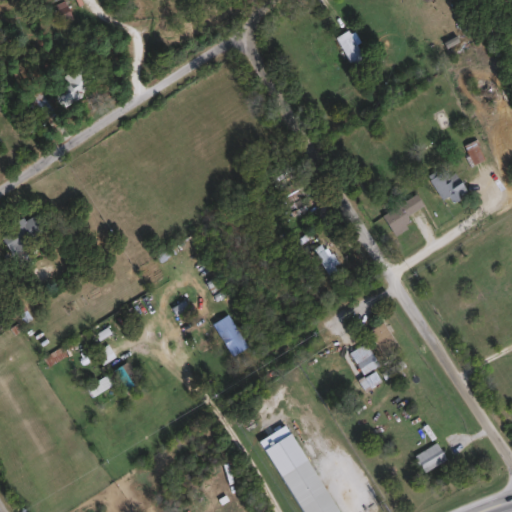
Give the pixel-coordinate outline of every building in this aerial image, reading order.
[(334,33),(349,27),(362,59),(347,65),(334,33)] [(63,84),(60,68),(86,63),(91,90),(54,97),(52,86),(63,84)] [(22,97),(35,88),(48,107),(35,116),(22,97)] [(482,158),(469,163),(461,144),(475,138),(482,158)] [(444,194),(439,198),(424,175),(441,165),(447,174),(452,171),(464,191),(449,201),(444,194)] [(404,214),(409,222),(392,233),(379,213),(413,191),(421,203),(404,214)] [(47,226),(12,254),(0,239),(0,233),(33,208),(47,226)] [(333,262),(331,263),(336,271),(327,277),(309,248),(320,241),(333,262)] [(209,321),(225,312),(243,346),(227,355),(209,321)] [(364,331),(379,321),(398,348),(383,358),(364,331)] [(376,363),(360,373),(346,352),(362,341),(376,363)] [(84,384),(125,359),(139,382),(123,392),(115,379),(90,395),(84,384)] [(299,511),(261,446),(288,431),(334,511),(299,511)] [(411,454),(434,442),(443,458),(420,471),(411,454)]
